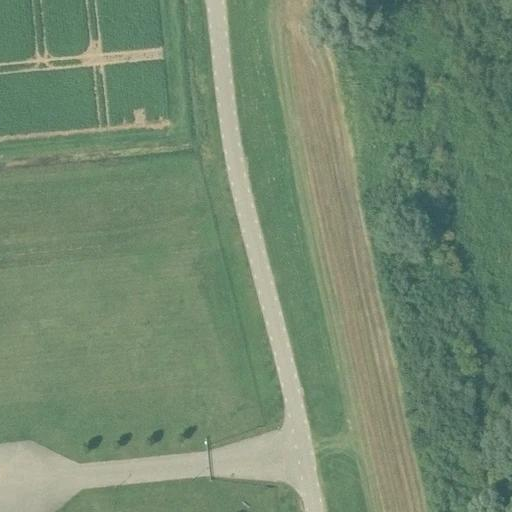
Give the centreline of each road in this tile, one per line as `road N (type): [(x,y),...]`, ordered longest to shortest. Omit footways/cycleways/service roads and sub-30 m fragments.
road 1 (unclassified): [(315,511),(296,396),(234,173),(216,0)]
road 2 (track): [(275,0),(285,105),(371,511)]
